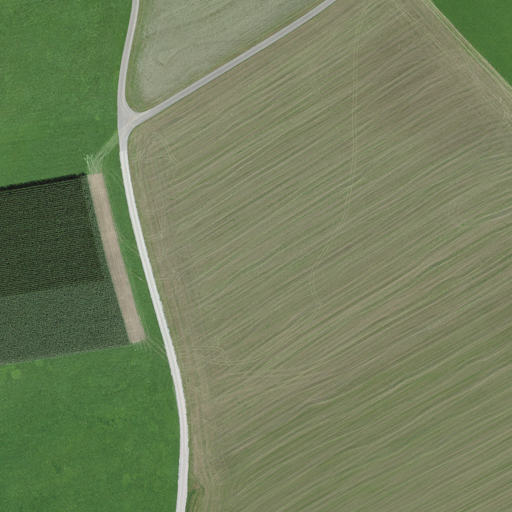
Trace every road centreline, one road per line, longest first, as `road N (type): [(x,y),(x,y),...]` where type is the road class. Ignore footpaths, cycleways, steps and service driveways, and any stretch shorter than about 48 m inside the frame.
road 1 (track): [(122,126),(129,191),(180,388),(180,511)]
road 2 (track): [(331,0),(122,126)]
road 3 (track): [(136,0),(122,126)]
